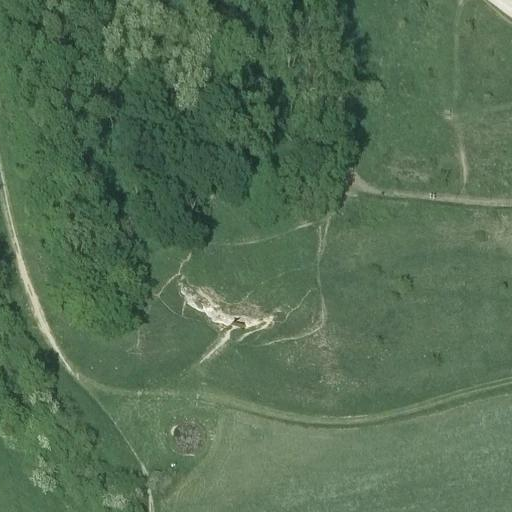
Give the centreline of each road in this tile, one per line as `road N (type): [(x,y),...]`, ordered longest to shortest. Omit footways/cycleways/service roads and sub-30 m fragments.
road 1 (track): [(511,382),(374,418),(308,423),(160,390),(90,396)]
road 2 (track): [(90,396),(44,330),(0,163)]
